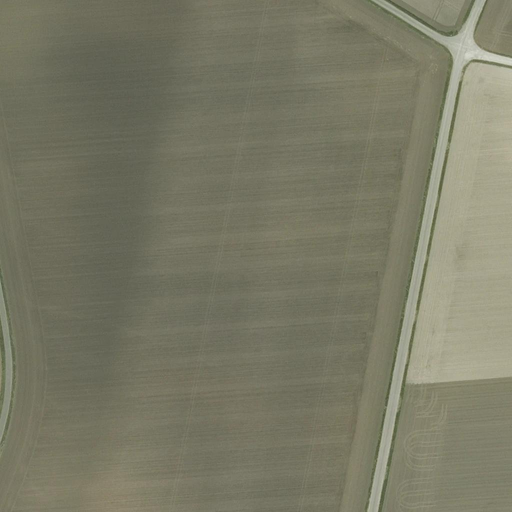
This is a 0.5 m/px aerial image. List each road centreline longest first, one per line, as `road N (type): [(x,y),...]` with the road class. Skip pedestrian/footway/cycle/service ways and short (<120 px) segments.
road 1 (unclassified): [(460,51),(372,511)]
road 2 (unclassified): [(0,432),(9,381),(0,298)]
